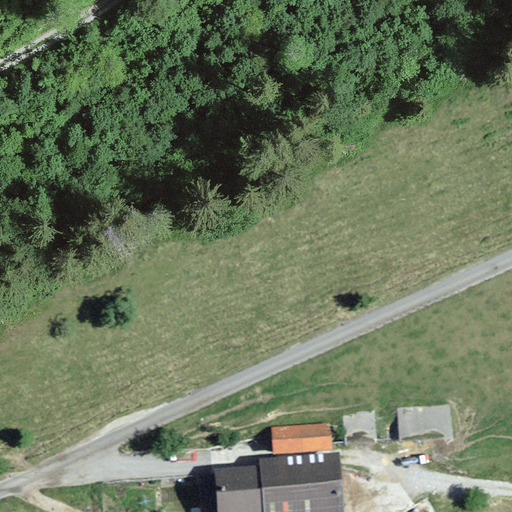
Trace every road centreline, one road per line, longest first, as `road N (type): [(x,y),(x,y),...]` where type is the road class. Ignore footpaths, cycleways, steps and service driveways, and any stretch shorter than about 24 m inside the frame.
road 1 (unclassified): [(0,490),(511,257)]
road 2 (track): [(358,454),(432,480),(511,493)]
road 3 (track): [(0,66),(104,0)]
